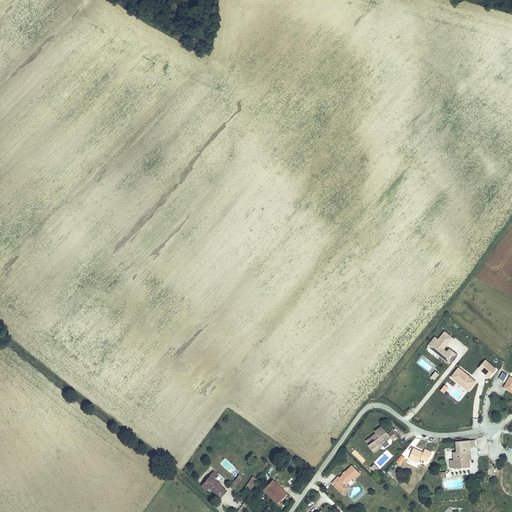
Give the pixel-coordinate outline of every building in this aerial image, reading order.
[(438,339),(434,336),(426,348),(450,364),(457,354),(446,347),(453,337),(444,331),(438,339)] [(421,355),(416,364),(429,371),(431,366),(428,364),(430,360),(421,355)] [(496,367),(485,359),(480,366),(490,374),(496,367)] [(476,370),(471,376),(476,381),(483,386),(488,380),(476,370)] [(434,371),(430,378),(435,380),(439,374),(434,371)] [(479,390),(483,386),(476,381),(473,384),(479,390)] [(444,385),(440,391),(444,393),(448,387),(444,385)] [(376,433),(366,440),(374,452),(379,448),(378,447),(391,438),(388,434),(383,425),(375,430),(376,433)] [(391,438),(378,447),(379,448),(398,436),(394,430),(388,434),(391,438)] [(470,437),(457,438),(456,444),(453,444),(455,457),(455,465),(469,465),(469,457),(468,454),(471,454),(471,444),(470,437)] [(428,462),(432,452),(424,448),(423,452),(413,447),(408,459),(418,463),(420,459),(428,462)] [(345,484),(351,477),(352,478),(358,472),(350,464),(338,477),(337,476),(330,483),(342,494),(349,487),(345,484)] [(195,478),(200,482),(208,472),(204,468),(195,478)] [(208,472),(200,482),(205,487),(207,485),(220,497),(227,489),(217,481),(214,478),(218,473),(213,469),(209,473),(208,472)] [(240,475),(231,485),(234,486),(242,477),(240,475)] [(217,481),(227,489),(231,485),(222,476),(217,481)] [(269,478),(263,486),(266,488),(264,490),(270,494),(272,491),(274,493),(280,485),(269,478)] [(287,492),(280,485),(274,493),(279,497),(276,499),(279,502),(287,492)]
